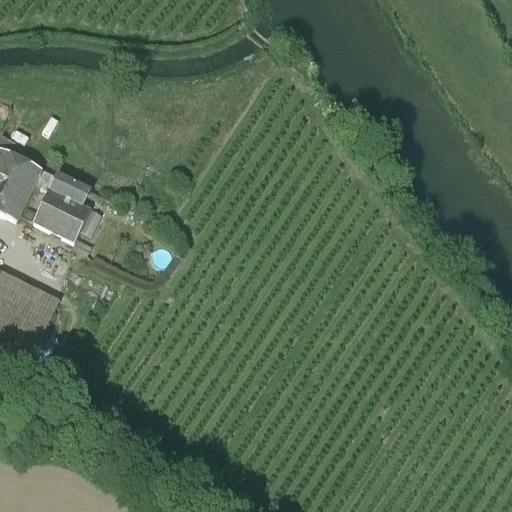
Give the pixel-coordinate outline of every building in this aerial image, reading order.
[(33,132),(51,139),(57,121),(40,115),(33,132)] [(34,201),(38,193),(45,178),(8,160),(14,148),(0,141),(0,219),(14,227),(28,198),(34,201)] [(38,193),(46,197),(47,197),(54,182),(45,178),(38,193)] [(55,179),(54,182),(47,197),(46,197),(31,228),(72,249),(89,215),(79,210),(87,195),(55,179)] [(0,341),(32,357),(33,356),(37,358),(49,332),(46,330),(58,305),(0,276),(0,341)]
